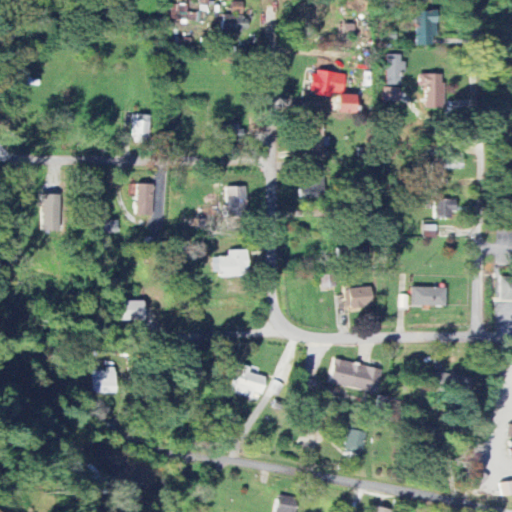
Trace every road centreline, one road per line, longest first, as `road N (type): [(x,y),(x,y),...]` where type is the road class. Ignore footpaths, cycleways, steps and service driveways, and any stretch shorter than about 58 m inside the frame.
road 1 (residential): [(484,511),(151,446),(106,426)]
road 2 (residential): [(475,340),(475,0)]
road 3 (residential): [(271,330),(268,23)]
road 4 (residential): [(271,161),(6,164)]
road 5 (residential): [(511,340),(283,342),(271,330)]
